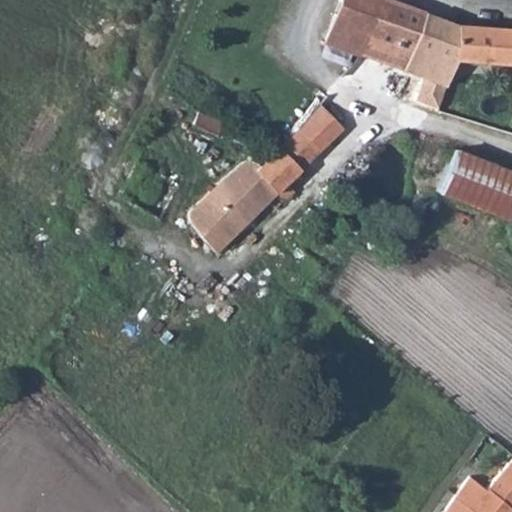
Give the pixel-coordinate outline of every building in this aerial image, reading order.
[(365,52),(383,0),(343,0),(329,38),(365,52)] [(511,23),(449,19),(394,0),(383,0),(365,52),(426,75),(418,93),(437,100),(456,56),(511,64),(511,23)] [(206,103),(196,115),(203,118),(199,132),(209,135),(220,106),(206,103)] [(302,117),(291,126),(263,156),(254,150),(244,150),(229,163),(262,204),(270,197),(280,204),(296,188),(286,178),(325,138),(302,117)] [(511,194),(511,176),(452,151),(433,188),(500,217),(511,194)] [(262,204),(229,163),(196,195),(193,204),(194,210),(228,237),(262,204)] [(472,511),(507,511),(511,506),(511,455),(510,454),(483,489),(468,478),(453,497),(472,511)] [(472,511),(453,497),(442,511),(472,511)]
